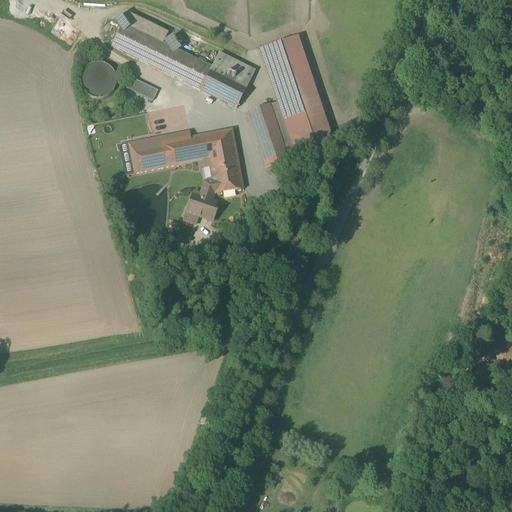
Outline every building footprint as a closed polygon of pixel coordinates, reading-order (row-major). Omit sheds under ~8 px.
[(127,13),(111,46),(237,110),(254,71),(219,52),(212,67),(166,44),(170,34),(127,13)] [(297,37),(258,50),(275,103),(270,104),(287,155),(331,141),(297,37)] [(106,98),(112,94),(115,89),(116,85),(116,81),(116,77),(114,73),(110,69),(107,66),(101,64),(94,64),(88,66),(84,70),(81,74),(80,80),(81,86),(84,93),(91,98),(99,99),(106,98)] [(126,89),(152,101),(157,91),(131,78),(126,89)] [(270,104),(246,112),(265,170),(290,162),(287,155),(270,104)] [(189,132),(168,136),(174,168),(197,163),(198,171),(201,171),(203,182),(213,180),(215,195),(244,190),(232,129),(190,137),(189,132)] [(168,136),(127,144),(133,176),(174,168),(168,136)] [(97,140),(102,163),(112,161),(108,138),(97,140)] [(198,219),(212,224),(215,214),(213,213),(216,203),(213,201),(215,195),(213,180),(203,182),(200,194),(193,192),(182,222),(195,227),(198,219)] [(210,244),(191,250),(195,262),(214,256),(210,244)] [(249,488),(243,485),(235,502),(241,505),(249,488)]
